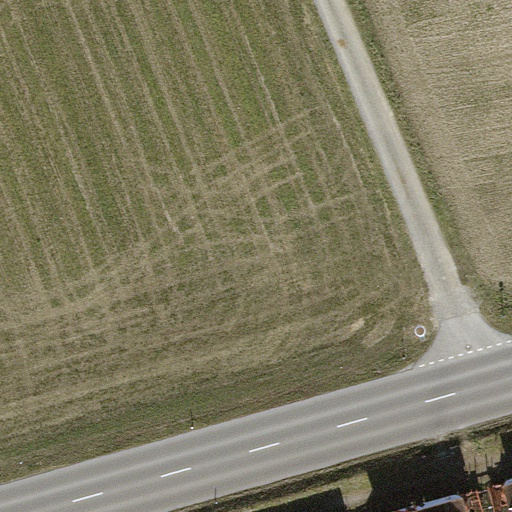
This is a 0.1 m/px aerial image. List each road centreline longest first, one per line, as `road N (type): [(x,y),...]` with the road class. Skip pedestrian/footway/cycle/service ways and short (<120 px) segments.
road 1 (secondary): [(31,511),(511,375)]
road 2 (track): [(486,382),(329,0)]
road 3 (track): [(511,461),(328,511)]
